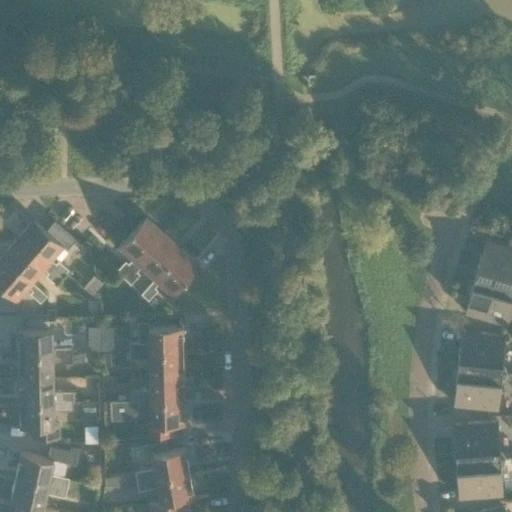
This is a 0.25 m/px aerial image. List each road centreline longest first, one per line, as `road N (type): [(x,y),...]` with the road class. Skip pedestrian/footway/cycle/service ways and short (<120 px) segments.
road 1 (residential): [(237,511),(227,235),(202,200),(174,187),(0,189)]
road 2 (unclassified): [(425,511),(421,361),(448,222)]
